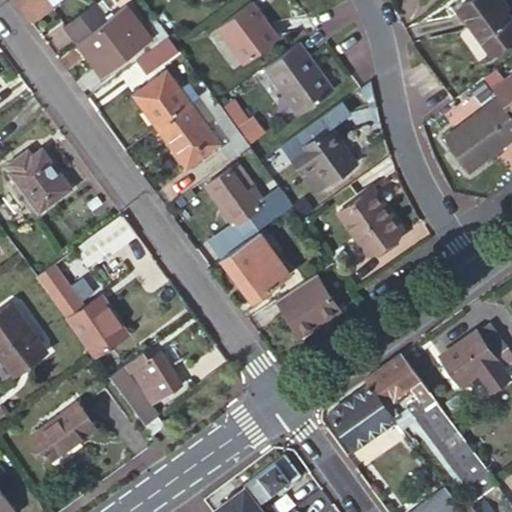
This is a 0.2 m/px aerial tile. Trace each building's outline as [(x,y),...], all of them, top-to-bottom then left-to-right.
[(16,0),(32,21),(53,5),(49,0),(16,0)] [(511,42),(511,18),(506,11),(503,6),(510,3),(507,0),(465,0),(459,5),(494,55),(511,42)] [(110,18),(102,7),(98,2),(66,25),(79,42),(110,18)] [(129,4),(110,18),(79,42),(98,68),(110,60),(115,65),(153,38),(129,4)] [(245,63),(279,39),(255,5),(221,29),(245,63)] [(175,42),(171,36),(139,59),(148,71),(180,48),(175,42)] [(336,90),(304,45),(267,70),(300,116),(336,90)] [(110,60),(98,68),(102,74),(115,65),(110,60)] [(158,128),(190,105),(166,72),(134,95),(158,128)] [(511,78),(498,88),(503,97),(511,108),(511,78)] [(224,150),(231,160),(251,146),(220,103),(210,90),(200,97),(234,143),(224,150)] [(250,141),(262,133),(237,96),(225,104),(250,141)] [(470,170),(511,141),(511,108),(503,97),(447,136),(470,170)] [(218,145),(190,105),(158,128),(187,168),(218,145)] [(329,190),(359,169),(333,133),(303,153),(303,154),(327,187),(329,190)] [(40,210),(73,187),(44,146),(33,152),(30,148),(9,162),(13,168),(11,170),(40,210)] [(327,187),(303,154),(292,162),(315,195),(327,187)] [(250,237),(259,230),(273,220),(250,187),(243,192),(240,188),(248,182),(236,165),(211,183),(250,237)] [(329,190),(327,187),(315,195),(317,198),(329,190)] [(363,238),(375,255),(404,235),(376,194),(341,219),(358,241),(363,238)] [(122,211),(82,242),(94,257),(114,243),(116,247),(137,232),(122,211)] [(250,237),(223,256),(254,298),(290,272),(259,230),(250,237)] [(369,259),(375,255),(363,238),(358,241),(369,259)] [(97,355),(125,334),(99,302),(93,306),(89,301),(86,303),(55,262),(37,276),(97,355)] [(316,273),(276,300),(299,335),(339,308),(316,273)] [(95,297),(89,301),(93,306),(99,302),(95,297)] [(0,354),(16,376),(48,353),(14,307),(0,318),(0,354)] [(474,329),(438,356),(458,384),(476,371),(489,389),(507,376),(493,356),(492,355),(505,345),(488,322),(475,331),(474,329)] [(148,358),(143,349),(131,357),(136,366),(134,368),(155,400),(183,383),(163,350),(148,358)] [(489,474),(401,352),(364,379),(368,385),(391,416),(393,420),(402,431),(414,422),(420,418),(466,481),(480,499),(482,497),(498,486),(489,474)] [(110,373),(147,423),(158,414),(121,364),(110,373)] [(391,416),(368,385),(326,415),(352,450),(393,420),(391,416)] [(53,462),(100,430),(82,404),(35,437),(53,462)] [(420,418),(414,422),(461,485),(466,481),(420,418)] [(478,454),(492,472),(505,462),(492,444),(478,454)] [(283,456),(243,485),(257,504),(291,480),(292,483),(299,477),(283,456)] [(0,511),(19,511),(0,485),(0,511)] [(511,511),(511,504),(498,486),(482,497),(480,499),(461,511),(511,511)] [(449,511),(436,494),(410,511),(449,511)]
